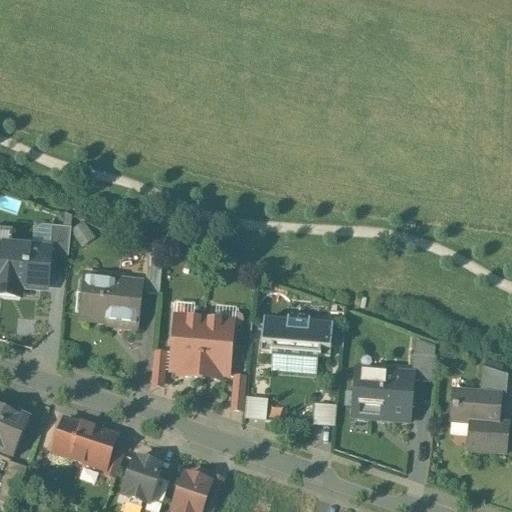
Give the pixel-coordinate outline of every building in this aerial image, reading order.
[(51,227),(49,249),(50,250),(50,256),(67,258),(70,229),(51,227)] [(49,249),(0,244),(0,279),(20,282),(19,289),(39,291),(41,270),(48,270),(50,256),(50,250),(49,249)] [(147,258),(144,294),(158,295),(161,260),(147,258)] [(101,285),(83,283),(79,321),(116,325),(116,329),(135,331),(141,284),(101,280),(101,285)] [(332,325),(263,319),(260,353),(272,355),(317,358),(329,359),(332,325)] [(184,325),(174,324),(170,372),(178,373),(177,377),(198,379),(203,321),(189,320),(184,325)] [(217,322),(203,321),(198,379),(219,381),(219,377),(227,377),(231,329),(222,328),(217,322)] [(166,354),(154,353),(152,368),(164,369),(166,354)] [(317,358),(272,355),(270,374),(316,378),(317,358)] [(413,356),(411,376),(413,376),(413,381),(434,383),(436,358),(413,356)] [(481,368),(479,395),(499,397),(499,398),(505,399),(507,376),(481,368)] [(411,376),(354,371),(350,418),(409,423),(413,381),(413,376),(411,376)] [(245,379),(233,378),(232,393),(244,394),(245,379)] [(479,395),(453,393),(450,423),(469,425),(467,452),(504,455),(507,426),(497,425),(499,398),(499,397),(479,395)] [(314,405),(314,426),(335,426),(336,405),(314,405)] [(29,422),(0,409),(0,452),(13,458),(29,422)] [(116,438),(63,421),(52,455),(104,472),(116,438)] [(161,468),(134,459),(124,489),(131,491),(128,500),(146,506),(148,506),(157,480),(161,468)] [(26,469),(8,463),(0,487),(0,502),(13,507),(26,469)] [(210,485),(184,476),(171,511),(200,511),(201,511),(206,498),(210,485)] [(158,511),(168,484),(157,480),(148,506),(146,506),(145,511),(158,511)] [(213,511),(217,502),(206,498),(201,511),(202,511),(213,511)]
